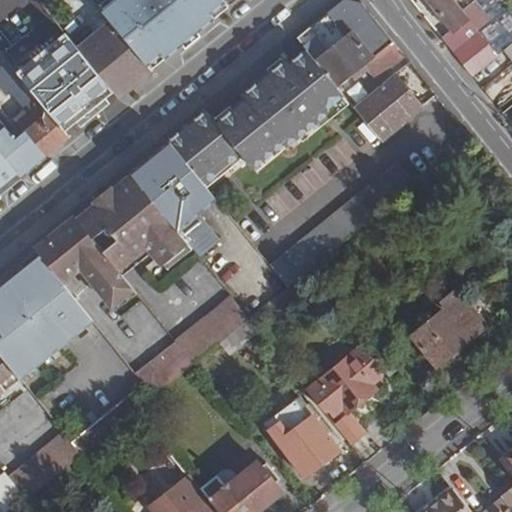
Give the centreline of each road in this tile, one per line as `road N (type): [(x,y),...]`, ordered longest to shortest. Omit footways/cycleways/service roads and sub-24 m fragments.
road 1 (tertiary): [(286,0),(0,234)]
road 2 (residential): [(511,377),(346,511)]
road 3 (residential): [(385,0),(511,156)]
